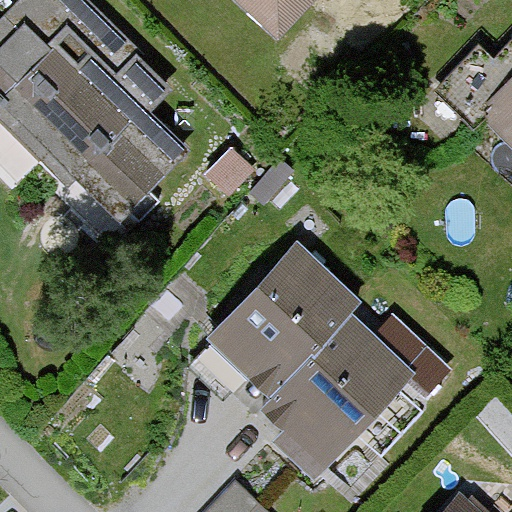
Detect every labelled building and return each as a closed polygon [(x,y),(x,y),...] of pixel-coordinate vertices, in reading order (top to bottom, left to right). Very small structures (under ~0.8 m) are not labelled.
[(128,49),(77,0),(10,0),(0,11),(0,129),(56,184),(61,179),(103,220),(177,144),(140,108),(160,88),(124,53),(128,49)] [(301,0),(228,0),(266,37),(301,0)] [(511,43),(504,36),(480,61),(466,48),(420,97),(455,129),(468,115),(511,155),(511,43)] [(240,173),(220,154),(195,179),(214,199),(240,173)] [(249,416),(304,468),(416,350),(380,316),(361,335),(338,313),(350,300),(286,240),(194,336),(262,401),(249,416)] [(251,511),(229,489),(205,511),(251,511)] [(511,511),(511,503),(503,511),(469,511),(450,493),(431,511),(511,511)]
